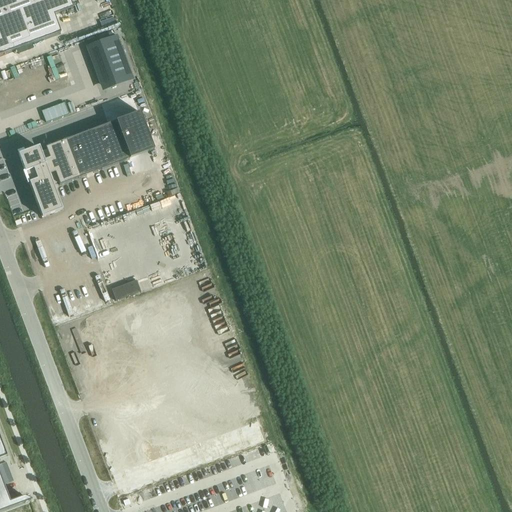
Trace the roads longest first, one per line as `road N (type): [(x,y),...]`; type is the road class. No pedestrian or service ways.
road 1 (unclassified): [(0,235),(102,511)]
road 2 (unknown): [(22,294),(75,258),(88,210),(172,177)]
